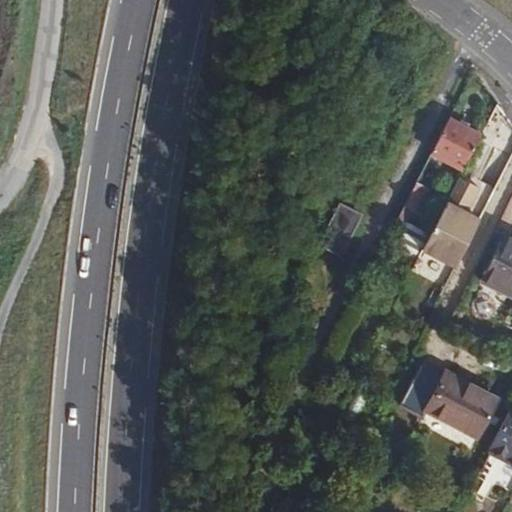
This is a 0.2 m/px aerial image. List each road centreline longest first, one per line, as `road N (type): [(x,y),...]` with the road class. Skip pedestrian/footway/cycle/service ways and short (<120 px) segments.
road 1 (primary): [(122,511),(147,220),(186,0)]
road 2 (primary): [(138,0),(90,299),(74,511)]
road 3 (unclassified): [(0,196),(36,111),(56,0)]
